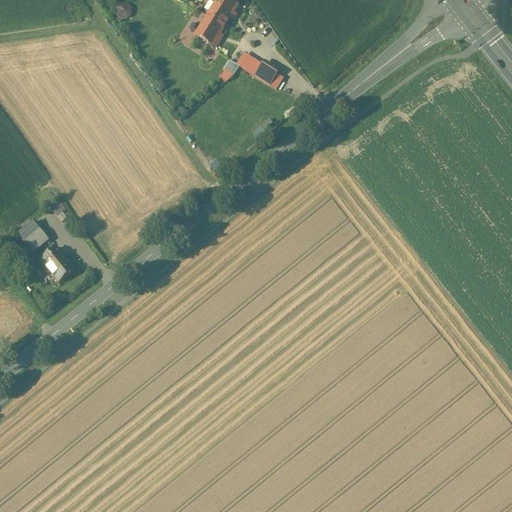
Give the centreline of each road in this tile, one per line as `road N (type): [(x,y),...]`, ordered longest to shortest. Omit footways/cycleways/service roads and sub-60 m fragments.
road 1 (tertiary): [(0,378),(460,3)]
road 2 (track): [(222,197),(84,0)]
